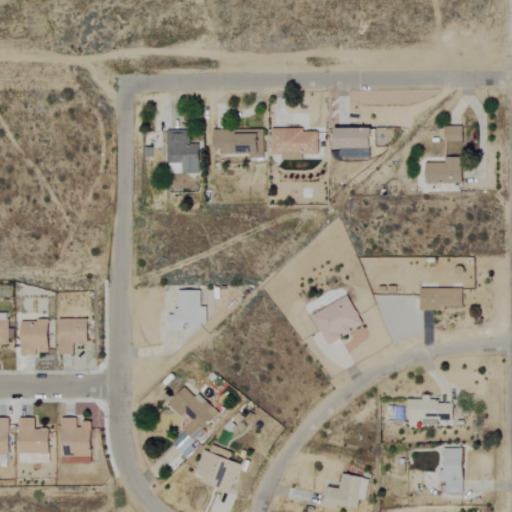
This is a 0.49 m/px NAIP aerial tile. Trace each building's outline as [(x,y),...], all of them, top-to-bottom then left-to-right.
[(462,126),(444,126),(444,141),(461,141),(462,126)] [(334,127),(334,146),(370,147),(371,128),(334,127)] [(259,153),(259,129),(212,129),(212,148),(220,147),(220,153),(259,153)] [(317,154),(317,129),(271,129),(271,154),(280,154),(280,160),(302,160),(302,154),(317,154)] [(198,144),(188,143),(188,132),(166,131),(165,162),(180,163),(180,173),(197,174),(198,144)] [(368,158),(369,148),(340,147),(340,157),(368,158)] [(424,182),(461,183),(462,157),(444,157),(444,163),(425,163),(424,182)] [(463,288),(420,288),(419,310),(445,310),(445,306),(462,307),(463,288)] [(167,331),(183,331),(183,324),(205,324),(206,306),(200,306),(200,290),(177,290),(177,314),(168,314),(167,331)] [(312,313),(325,343),(363,326),(349,296),(312,313)] [(0,342),(13,343),(13,328),(7,328),(7,313),(0,312),(0,342)] [(57,354),(73,355),(73,343),(87,344),(88,319),(57,319),(57,354)] [(47,320),(20,320),(20,355),(36,355),(36,352),(47,352),(47,320)] [(452,421),(452,402),(429,402),(429,395),(420,395),(420,399),(405,399),(405,422),(437,422),(437,420),(452,421)] [(0,462),(7,462),(8,418),(0,417),(0,462)] [(48,428),(33,428),(34,418),(18,417),(17,462),(48,463),(48,428)] [(60,418),(61,464),(91,464),(90,421),(77,421),(77,417),(60,418)] [(198,481),(214,487),(213,488),(227,494),(239,464),(226,459),(229,452),(210,445),(207,452),(202,450),(193,472),(200,475),(198,481)] [(462,447),(443,447),(443,470),(439,470),(439,480),(445,480),(445,493),(462,493),(462,447)] [(321,506),(336,509),(337,505),(356,508),(358,499),(364,500),(368,479),(362,478),(362,477),(348,475),(348,474),(345,474),(340,473),(338,488),(325,486),(323,497),(321,506)]
